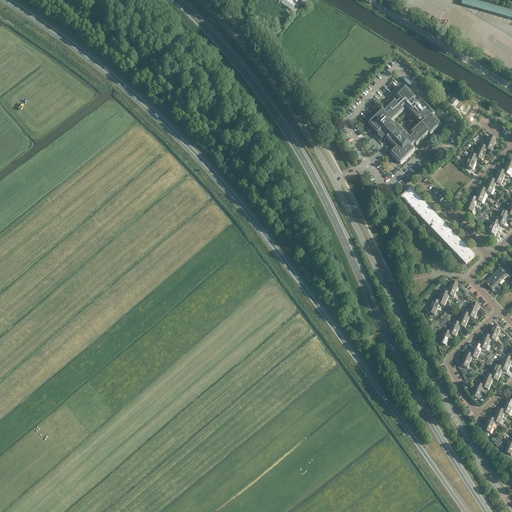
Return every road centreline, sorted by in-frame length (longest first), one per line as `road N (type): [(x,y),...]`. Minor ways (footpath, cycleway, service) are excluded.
road 1 (motorway): [(9,0),(140,100),(222,183),(464,511)]
road 2 (motorway): [(485,511),(396,361),(290,138),(177,0)]
road 3 (secondary): [(511,508),(435,383),(309,135),(201,0)]
road 4 (tertiary): [(367,0),(511,87)]
road 5 (residential): [(478,412),(447,360),(499,310)]
